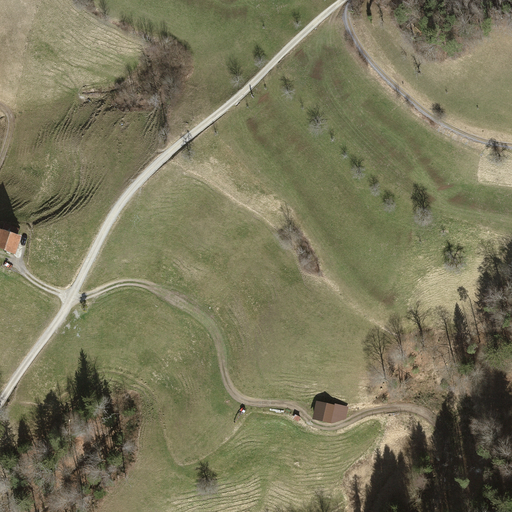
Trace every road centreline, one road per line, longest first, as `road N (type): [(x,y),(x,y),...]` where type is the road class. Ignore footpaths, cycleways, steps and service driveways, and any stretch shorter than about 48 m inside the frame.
road 1 (track): [(0,260),(70,298),(129,281),(159,291),(213,332),(225,378),(245,401),(289,405),(330,427),(403,407),(430,416),(446,454),(433,511)]
road 2 (track): [(0,402),(133,187),(343,0)]
road 3 (track): [(351,0),(353,35),(397,87),(446,125),(511,145)]
